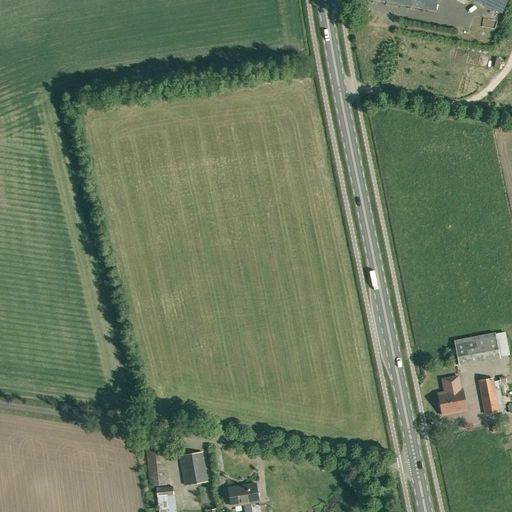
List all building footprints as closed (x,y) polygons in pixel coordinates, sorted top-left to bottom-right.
[(374,0),(436,11),(437,0),(374,0)] [(471,0),(501,14),(507,0),(471,0)] [(499,357),(495,334),(455,341),(460,365),(499,357)] [(439,400),(463,395),(462,389),(460,389),(458,376),(443,379),(445,392),(438,393),(439,400)] [(499,380),(493,381),(493,378),(479,381),(483,401),(491,400),(493,407),(502,405),(499,389),(501,388),(500,384),(506,383),(505,376),(498,377),(499,380)] [(466,411),(463,395),(439,400),(442,415),(466,411)] [(146,445),(149,487),(167,485),(163,442),(146,445)] [(207,481),(202,452),(180,456),(185,485),(207,481)] [(256,484),(237,487),(229,488),(231,506),(240,505),(259,501),(256,484)] [(176,511),(175,497),(174,486),(157,488),(148,488),(149,499),(157,499),(158,511),(176,511)]
